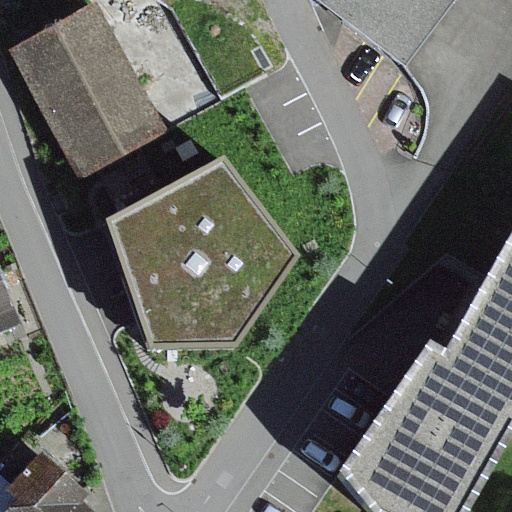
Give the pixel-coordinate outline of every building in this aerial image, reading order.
[(302,0),(402,76),(458,0),(302,0)] [(97,4),(9,53),(79,181),(119,159),(165,133),(97,4)] [(197,288),(206,304),(311,247),(241,116),(215,128),(207,111),(165,133),(119,159),(189,291),(197,288)] [(511,230),(445,354),(426,345),(337,477),(363,511),(469,511),(511,438),(511,230)] [(0,336),(20,328),(0,278),(0,336)] [(87,498),(42,455),(12,487),(7,493),(16,501),(6,511),(91,511),(82,504),(87,498)] [(7,493),(12,487),(0,475),(0,511),(6,511),(16,501),(7,493)]
